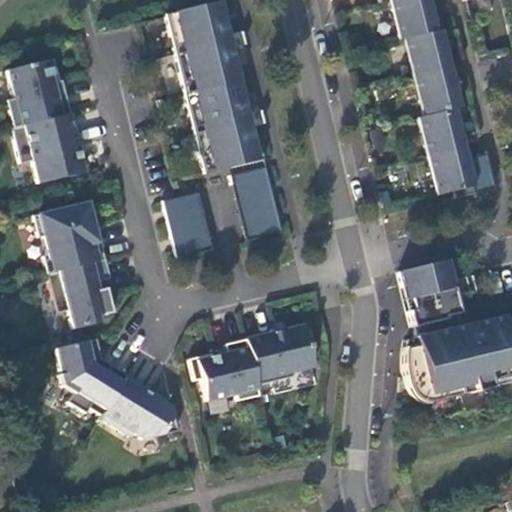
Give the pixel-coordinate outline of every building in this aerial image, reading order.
[(435,38),(426,0),(423,0),(391,8),(400,47),(405,46),(435,38)] [(165,20),(204,181),(264,166),(260,151),(255,152),(251,133),(245,135),(241,122),(247,120),(243,101),(248,100),(241,72),(236,73),(232,54),(226,56),(223,43),(228,41),(224,23),(229,21),(225,6),(165,20)] [(435,38),(405,46),(414,84),(450,76),(440,37),(435,38)] [(17,111),(10,113),(14,131),(70,117),(65,96),(57,98),(54,86),(59,85),(54,62),(8,73),(17,111)] [(450,76),(414,84),(423,123),(454,116),(459,115),(450,76)] [(454,116),(423,123),(419,124),(428,163),(463,154),(454,116)] [(12,131),(20,167),(32,164),(38,187),(84,175),(70,117),(14,131),(12,131)] [(463,154),(428,163),(437,202),(472,194),(473,201),(494,196),(477,168),(485,161),(466,166),(463,154)] [(265,174),(230,182),(232,191),(259,185),(272,242),(281,240),(265,174)] [(259,185),(232,191),(246,248),(272,242),(259,185)] [(198,199),(171,205),(185,263),(212,256),(198,199)] [(47,277),(105,263),(101,244),(97,244),(94,245),(90,229),(93,228),(88,205),(33,219),(38,240),(43,239),(47,253),(43,260),(47,277)] [(171,205),(162,208),(176,265),(185,263),(171,205)] [(68,313),(73,332),(99,326),(97,319),(111,316),(105,291),(96,294),(93,285),(110,281),(105,263),(47,277),(57,316),(68,313)] [(502,322),(460,333),(457,320),(460,320),(447,266),(430,271),(398,278),(412,334),(414,333),(416,343),(405,346),(403,367),(405,388),(409,399),(413,405),(420,409),(429,410),(460,402),(458,395),(470,392),(472,399),(489,395),(487,388),(511,381),(511,324),(508,326),(510,332),(505,333),(502,322)] [(304,328),(245,342),(256,388),(291,380),(295,374),(314,369),(304,328)] [(96,342),(55,352),(61,377),(59,377),(62,389),(73,396),(67,405),(98,424),(101,420),(127,378),(110,367),(105,374),(99,371),(102,366),(96,342)] [(256,388),(245,342),(225,347),(227,355),(211,359),(211,356),(188,362),(193,384),(201,382),(206,404),(235,397),(237,404),(259,398),(256,388)] [(157,396),(127,378),(101,420),(131,439),(133,436),(143,442),(177,434),(172,410),(155,400),(157,396)]
